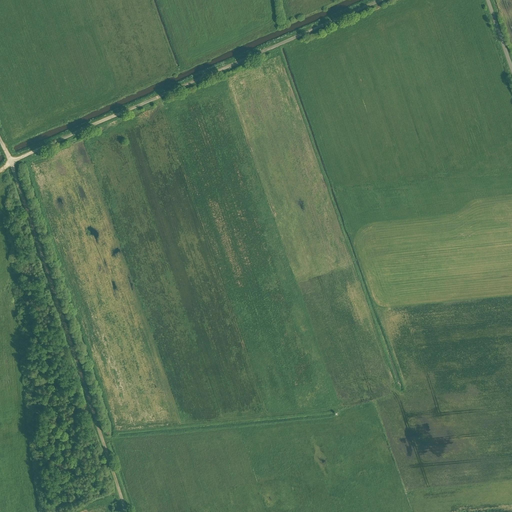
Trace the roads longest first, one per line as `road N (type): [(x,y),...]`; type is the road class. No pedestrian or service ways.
road 1 (track): [(12,161),(379,0)]
road 2 (track): [(12,161),(127,511)]
